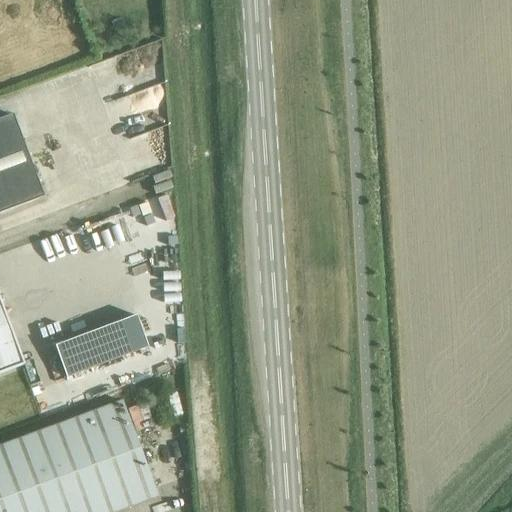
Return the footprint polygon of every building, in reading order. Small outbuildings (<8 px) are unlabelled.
[(135,88),(139,100),(153,95),(149,84),(135,88)] [(0,213),(43,197),(12,116),(0,120),(0,213)] [(159,137),(136,145),(144,168),(167,160),(159,137)] [(0,374),(23,366),(0,303),(0,374)] [(122,322),(54,347),(65,377),(133,352),(122,322)] [(121,402),(0,446),(0,511),(114,511),(156,496),(121,402)]
